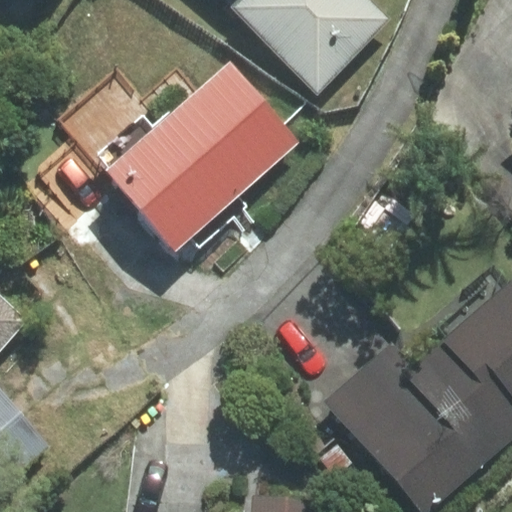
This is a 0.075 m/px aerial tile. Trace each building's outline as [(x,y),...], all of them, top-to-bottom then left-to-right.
[(244,0),(234,10),(321,98),(395,25),(370,0),(244,0)] [(308,144),(239,66),(114,175),(183,253),(308,144)] [(393,353),(332,406),(426,511),(440,511),(511,448),(511,289),(414,377),(393,353)] [(0,350),(25,326),(0,300),(0,350)] [(322,511),(323,506),(262,502),(260,511),(322,511)]
